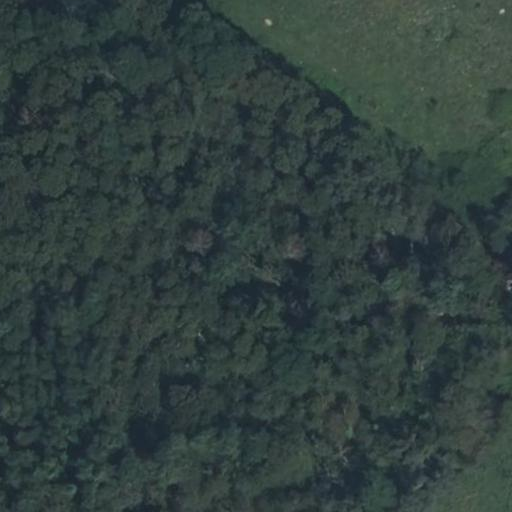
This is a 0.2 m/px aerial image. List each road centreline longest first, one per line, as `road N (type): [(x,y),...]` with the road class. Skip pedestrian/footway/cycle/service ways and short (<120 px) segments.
road 1 (track): [(0,400),(212,324),(511,276)]
road 2 (track): [(141,0),(267,71),(511,274)]
